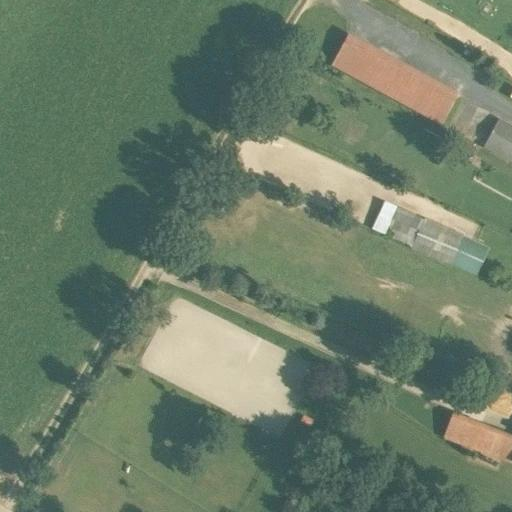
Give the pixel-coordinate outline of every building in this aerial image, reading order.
[(457,95),(347,35),(330,67),(440,127),(457,95)] [(511,127),(498,120),(483,148),(511,164),(511,127)] [(385,201),(373,230),(412,246),(423,217),(385,201)] [(461,239),(424,223),(413,249),(475,276),(486,253),(461,242),(461,239)] [(446,437),(511,461),(511,443),(452,419),(451,421),(446,437)]
